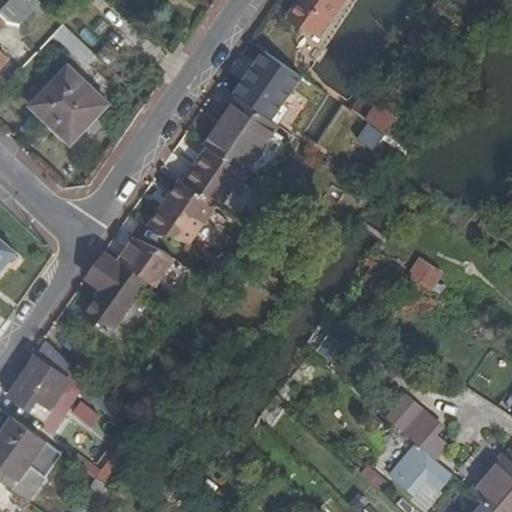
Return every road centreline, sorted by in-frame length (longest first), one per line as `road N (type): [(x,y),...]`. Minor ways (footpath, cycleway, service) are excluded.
road 1 (residential): [(245,0),(80,241)]
road 2 (residential): [(80,241),(0,359)]
